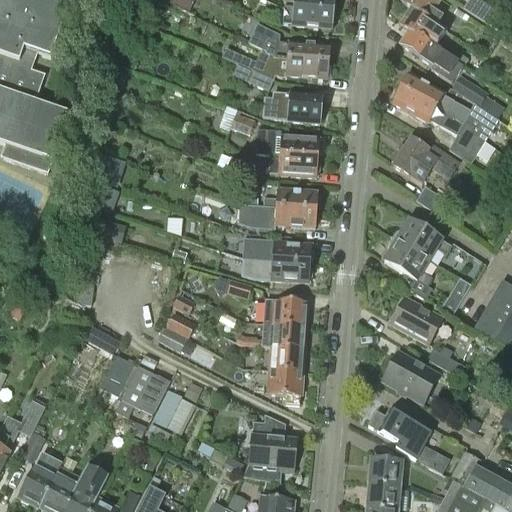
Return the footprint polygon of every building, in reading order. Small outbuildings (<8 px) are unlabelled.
[(0,0),(0,146),(4,148),(0,159),(0,160),(47,177),(68,117),(35,105),(44,78),(30,74),(36,57),(49,62),(70,0),(0,0)] [(103,0),(102,9),(113,12),(115,0),(103,0)] [(171,0),(169,6),(189,15),(195,0),(171,0)] [(284,0),(283,12),(332,16),(333,0),(284,0)] [(429,0),(405,0),(401,6),(410,12),(427,23),(436,29),(442,20),(433,14),(439,6),(429,0)] [(470,0),(464,10),(505,35),(511,23),(511,20),(478,0),(470,0)] [(332,16),(283,12),(282,27),(291,28),(291,29),(330,33),(332,16)] [(410,12),(399,29),(408,35),(408,34),(453,64),(458,58),(454,55),(457,52),(442,42),(446,36),(437,30),(436,29),(427,23),(410,12)] [(257,29),(248,47),(266,56),(273,59),(280,62),(327,66),(329,50),(288,46),(287,48),(277,47),(278,39),(257,29)] [(408,35),(399,48),(432,71),(434,68),(446,76),(447,73),(456,79),(462,70),(453,64),(408,34),(408,35)] [(98,40),(95,60),(106,61),(109,42),(98,40)] [(501,48),(511,54),(511,44),(505,41),(501,48)] [(225,53),(221,61),(253,75),(274,84),(275,80),(279,82),(287,83),(287,79),(326,83),(327,66),(280,62),(273,59),(266,56),(260,69),(225,53)] [(253,75),(248,86),(269,95),(274,84),(253,75)] [(401,90),(399,93),(435,112),(463,128),(486,143),(498,126),(474,110),(471,115),(453,105),(442,99),(443,98),(407,78),(405,81),(403,82),(400,86),(401,90)] [(451,93),(479,111),(488,97),(461,79),(451,93)] [(393,104),(391,107),(428,127),(429,125),(456,140),(448,154),(470,168),(476,159),(486,166),(494,153),(484,147),(486,143),(463,128),(435,112),(399,93),(398,95),(395,96),(392,100),(393,104)] [(264,102),(262,122),(286,124),(286,125),(319,128),(319,125),(322,122),(323,116),(320,113),(321,100),(289,97),(289,98),(273,97),(272,103),(264,102)] [(230,133),(248,139),(254,124),(235,117),(230,133)] [(253,143),(252,152),(255,154),(255,158),(270,159),(282,160),(317,163),(317,159),(320,157),(320,150),(318,148),(318,143),(280,140),(281,136),(257,134),(256,141),(253,143)] [(432,173),(447,183),(458,168),(430,150),(427,153),(410,142),(392,170),(410,182),(422,189),(432,173)] [(104,188),(113,163),(95,157),(87,182),(104,188)] [(224,173),(247,182),(252,168),(230,159),(224,173)] [(270,159),(268,177),(277,177),(277,179),(315,181),(316,177),(318,175),(319,168),(316,166),(317,163),(282,160),(270,159)] [(117,195),(98,189),(93,205),(112,211),(117,195)] [(263,202),(262,211),(316,215),(317,196),(276,193),(275,203),(263,202)] [(425,193),(416,207),(435,219),(444,205),(425,193)] [(242,195),(241,208),(257,210),(258,196),(242,195)] [(316,215),(262,211),(262,219),(274,220),(273,230),(314,233),(316,215)] [(94,239),(121,246),(125,230),(99,223),(94,239)] [(393,238),(391,242),(428,265),(435,253),(445,260),(451,250),(408,225),(404,232),(400,233),(396,235),(393,238)] [(409,295),(439,314),(447,303),(426,290),(431,282),(421,276),(428,265),(391,242),(390,243),(389,246),(387,250),(387,254),(388,258),(383,266),(415,285),(409,295)] [(245,244),(244,263),(309,268),(309,264),(312,263),(313,256),(310,254),(311,249),(245,244)] [(83,254),(83,265),(95,266),(96,255),(83,254)] [(174,255),(171,263),(184,267),(186,259),(174,255)] [(244,263),(243,280),(251,283),(308,287),(308,282),(311,281),(311,274),(309,272),(309,268),(244,263)] [(447,303),(439,314),(451,321),(470,289),(459,283),(447,303)] [(230,285),(227,298),(246,303),(250,291),(230,285)] [(473,333),(511,355),(511,291),(501,285),(473,333)] [(172,310),(189,319),(194,308),(177,300),(172,310)] [(17,302),(9,319),(19,324),(27,307),(17,302)] [(390,329),(427,349),(442,323),(404,302),(390,329)] [(265,304),(263,328),(305,331),(306,320),(308,319),(308,312),(306,310),(307,307),(265,304)] [(174,317),(166,332),(186,343),(194,328),(174,317)] [(241,349),(270,351),(303,354),(304,343),(306,342),(307,335),(305,333),(305,331),(263,328),(262,341),(242,339),(239,338),(235,346),(241,349)] [(186,344),(186,343),(166,332),(164,331),(157,343),(180,355),(186,344)] [(211,366),(216,355),(198,346),(193,358),(211,366)] [(270,351),(269,375),(301,377),(302,375),(304,373),(304,366),(302,365),(303,354),(270,351)] [(426,364),(461,383),(467,373),(432,353),(426,364)] [(381,385),(422,408),(437,380),(397,357),(381,385)] [(100,392),(118,401),(135,369),(117,359),(100,392)] [(137,372),(114,416),(127,422),(133,410),(138,413),(142,414),(158,383),(137,372)] [(301,377),(269,375),(267,398),(286,400),(285,408),(298,409),(299,401),(300,401),(300,398),(302,396),(303,389),(301,388),(301,377)] [(190,386),(184,399),(196,405),(202,393),(190,386)] [(166,396),(152,425),(180,439),(195,410),(166,396)] [(0,432),(0,474),(9,457),(7,457),(18,436),(30,442),(45,412),(32,406),(21,428),(6,421),(0,432)] [(501,422),(511,428),(511,412),(508,410),(501,422)] [(398,447),(394,453),(414,465),(429,437),(387,414),(384,420),(375,416),(367,430),(398,447)] [(296,443),(281,442),(281,438),(284,439),(284,428),(264,419),(263,427),(252,426),(251,439),(250,439),(248,468),(241,481),(265,485),(266,471),(280,472),(279,476),(292,477),(296,443)] [(468,421),(463,431),(474,437),(479,428),(468,421)] [(135,425),(130,436),(140,441),(146,430),(135,425)] [(151,427),(147,434),(152,437),(156,429),(151,427)] [(38,432),(23,461),(32,466),(43,444),(40,442),(44,435),(38,432)] [(129,444),(123,456),(135,462),(141,450),(129,444)] [(465,491),(479,467),(462,457),(449,482),(465,491)] [(228,459),(223,469),(238,477),(243,467),(228,459)] [(370,464),(368,488),(398,491),(400,466),(370,464)] [(32,470),(17,501),(20,502),(20,505),(26,508),(28,507),(38,511),(54,482),(57,476),(60,470),(51,466),(46,477),(32,470)] [(78,487),(65,511),(91,511),(96,503),(109,478),(88,468),(82,480),(78,487)] [(54,482),(38,511),(65,511),(78,487),(82,480),(61,469),(60,470),(57,476),(54,482)] [(511,511),(511,492),(477,474),(466,493),(500,511),(511,511)] [(452,485),(445,499),(453,503),(461,490),(452,485)] [(368,488),(366,511),(396,511),(398,491),(368,488)] [(453,503),(448,511),(500,511),(466,493),(461,490),(453,503)] [(91,511),(135,511),(142,499),(129,492),(118,511),(113,511),(96,503),(91,511)] [(158,511),(165,500),(148,492),(137,511),(158,511)] [(234,496),(227,511),(229,511),(242,511),(247,503),(234,496)] [(445,499),(437,511),(448,511),(453,503),(445,499)] [(259,501),(257,511),(293,511),(294,510),(293,509),(292,508),(293,505),(259,501)]
